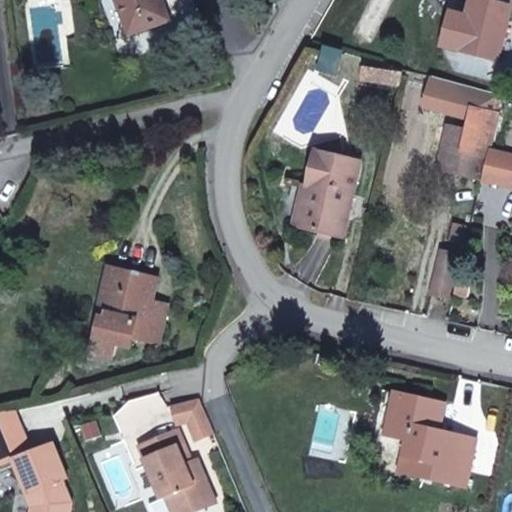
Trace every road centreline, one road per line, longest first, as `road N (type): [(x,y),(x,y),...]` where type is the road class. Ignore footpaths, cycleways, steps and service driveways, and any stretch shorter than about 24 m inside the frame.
road 1 (residential): [(265,511),(208,372),(278,292)]
road 2 (residential): [(511,358),(292,305),(278,292)]
road 3 (residential): [(278,292),(258,271),(231,208),(226,148),(262,80)]
